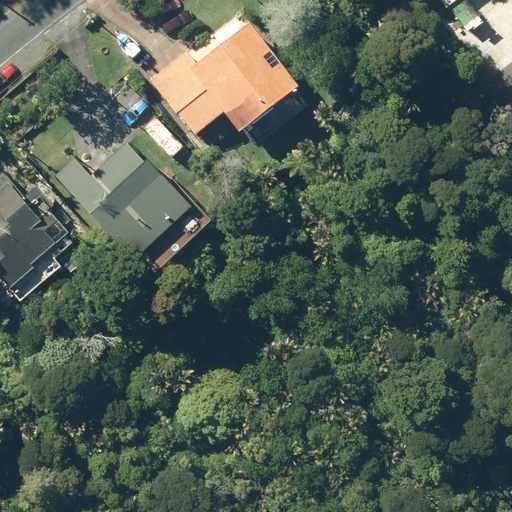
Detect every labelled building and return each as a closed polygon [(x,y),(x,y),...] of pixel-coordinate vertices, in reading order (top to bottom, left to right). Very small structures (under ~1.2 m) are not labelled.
[(440,0),(462,28),(478,15),(466,0),(440,0)] [(482,17),(457,38),(470,55),(496,35),(482,17)] [(221,112),(249,146),(300,105),(292,95),(300,88),(246,21),(192,64),(181,50),(146,79),(192,136),(221,112)] [(511,72),(509,69),(495,81),(506,93),(511,88),(511,72)] [(77,192),(144,263),(202,207),(140,140),(77,192)] [(0,248),(0,264),(20,288),(45,266),(42,263),(79,231),(59,209),(51,216),(13,172),(0,182),(0,237),(5,244),(0,248)]
